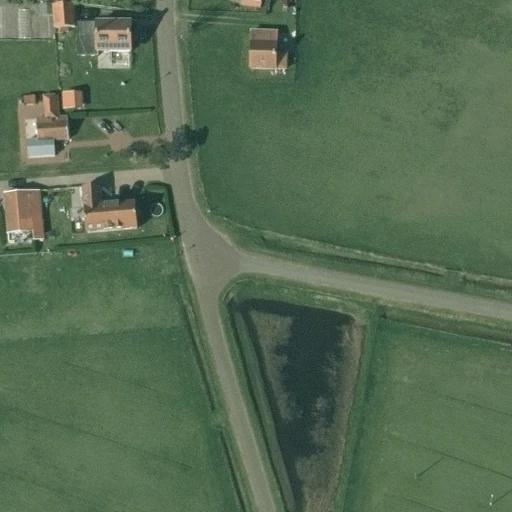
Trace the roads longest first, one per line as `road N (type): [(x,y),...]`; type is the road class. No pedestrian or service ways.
road 1 (unclassified): [(511,312),(244,264),(199,268)]
road 2 (unclassified): [(199,268),(176,154),(166,0)]
road 3 (unclassified): [(266,511),(199,268)]
